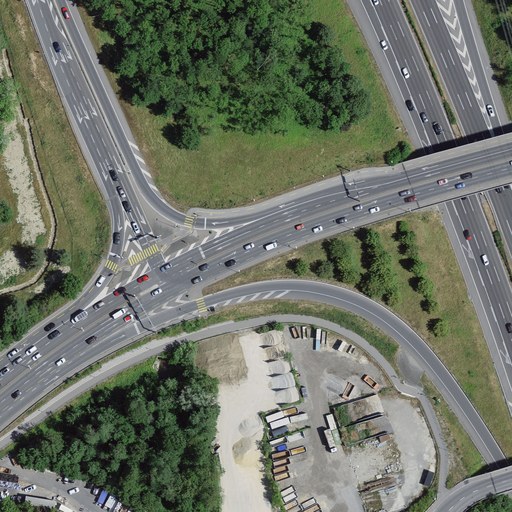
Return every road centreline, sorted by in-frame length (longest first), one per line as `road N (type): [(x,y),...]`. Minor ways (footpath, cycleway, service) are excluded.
road 1 (motorway): [(72,348),(270,287),(341,296),(388,321),(429,361),(511,485)]
road 2 (motorway): [(387,6),(511,328)]
road 3 (motorway): [(269,223),(188,222),(161,208),(140,180),(60,0)]
road 4 (secondary): [(190,278),(309,227),(511,167)]
road 5 (secondary): [(511,149),(269,223)]
road 6 (motorway): [(511,222),(422,0)]
road 7 (motorway): [(37,0),(119,188)]
road 8 (motorway): [(511,184),(458,0)]
road 9 (motorway): [(119,188),(111,265),(67,329)]
road 10 (secondary): [(72,348),(190,278)]
road 11 (unknown): [(240,511),(229,431),(241,389)]
